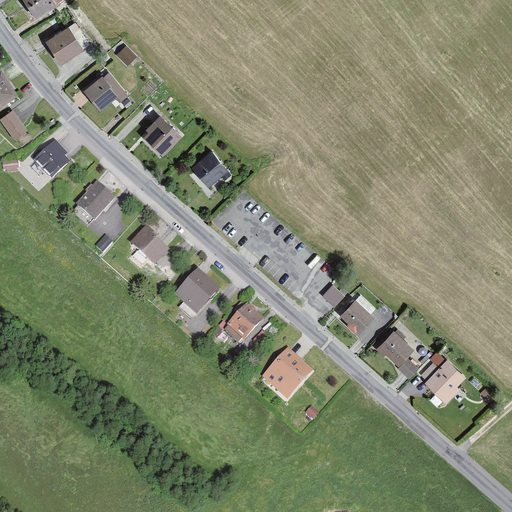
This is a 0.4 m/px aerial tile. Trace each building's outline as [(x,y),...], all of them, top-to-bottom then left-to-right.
[(50,0),(18,0),(31,19),(53,4),(50,0)] [(63,28),(41,42),(57,66),(79,51),(63,28)] [(114,59),(125,69),(135,59),(124,49),(114,59)] [(0,105),(17,94),(0,70),(0,105)] [(103,72),(79,92),(97,114),(110,103),(115,109),(126,99),(103,72)] [(9,113),(0,120),(0,124),(14,141),(25,132),(9,113)] [(155,117),(136,138),(159,159),(178,138),(155,117)] [(51,146),(31,164),(49,183),(68,165),(51,146)] [(209,152),(189,168),(206,190),(227,173),(209,152)] [(112,200),(93,185),(75,207),(93,222),(112,200)] [(167,253),(143,230),(127,246),(152,269),(167,253)] [(218,294),(194,273),(171,297),(195,319),(218,294)] [(332,311),(344,296),(336,290),(324,304),(332,311)] [(352,299),(335,318),(355,336),(372,318),(352,299)] [(235,317),(222,331),(240,347),(262,324),(241,303),(231,313),(235,317)] [(390,332),(372,350),(393,371),(410,353),(390,332)] [(312,375),(285,351),(260,380),(287,404),(312,375)] [(422,379),(419,382),(444,407),(461,391),(457,387),(464,380),(437,353),(417,374),(422,379)]
